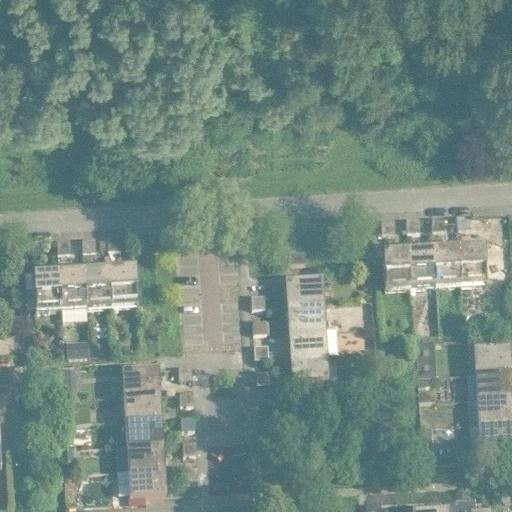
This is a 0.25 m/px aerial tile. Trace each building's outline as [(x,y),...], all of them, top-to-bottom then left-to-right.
[(473,231),(472,218),(459,219),(460,232),(473,231)] [(448,233),(447,220),(434,221),(435,234),(448,233)] [(423,235),(422,222),(409,222),(410,235),(423,235)] [(398,236),(397,223),(384,224),(384,237),(398,236)] [(124,253),(123,240),(110,241),(111,254),(124,253)] [(99,254),(98,241),(85,242),(85,255),(99,254)] [(73,256),(73,243),(60,244),(60,257),(73,256)] [(34,245),(35,258),(48,257),(48,244),(34,245)] [(486,252),(461,253),(463,288),(488,287),(488,288),(490,288),(487,250),(486,250),(486,252)] [(461,253),(436,254),(438,290),(463,288),(461,253)] [(436,254),(411,256),(413,291),(438,290),(436,254)] [(291,256),(292,268),(308,267),(307,255),(291,256)] [(413,291),(411,256),(386,257),(386,256),(385,256),(387,294),(389,294),(389,292),(413,291)] [(137,273),(112,275),(114,310),(139,308),(139,309),(140,309),(138,272),(137,272),(137,273)] [(112,275),(87,276),(89,311),(114,310),(112,275)] [(87,276),(62,278),(64,313),(89,311),(87,276)] [(64,313),(62,278),(37,279),(37,278),(36,278),(38,315),(40,315),(40,314),(64,313)] [(289,285),(291,310),(325,308),(324,283),(325,283),(325,282),(288,284),(288,285),(289,285)] [(254,299),(255,312),(268,311),(267,298),(254,299)] [(291,310),(292,335),(327,333),(325,308),(291,310)] [(256,324),(256,337),(269,336),(269,323),(256,324)] [(292,335),(294,360),(329,358),(327,333),(292,335)] [(91,358),(90,343),(70,344),(71,359),(91,358)] [(257,349),(258,362),(271,362),(270,353),(270,348),(257,349)] [(479,353),(480,377),(511,375),(511,349),(477,351),(477,353),(479,353)] [(329,358),(294,360),(295,385),(294,385),(294,386),(331,384),(331,382),(330,383),(329,358)] [(26,369),(17,369),(17,382),(26,382),(26,369)] [(195,382),(194,369),(181,370),(182,383),(195,382)] [(126,374),(127,399),(162,397),(160,372),(162,372),(162,371),(124,373),(124,374),(126,374)] [(273,387),(272,374),(259,374),(260,388),(273,387)] [(511,375),(480,377),(482,402),(511,400),(511,375)] [(421,382),(420,382),(421,389),(434,389),(433,381),(421,382)] [(183,395),(183,408),(196,408),(196,394),(183,395)] [(437,394),(421,394),(422,405),(437,404),(437,394)] [(127,399),(129,424),(163,422),(162,397),(127,399)] [(511,400),(482,402),(483,427),(511,425),(511,400)] [(86,402),(76,403),(77,411),(87,410),(86,402)] [(184,420),(185,434),(198,433),(197,420),(184,420)] [(129,424),(130,449),(165,447),(163,422),(129,424)] [(511,425),(483,427),(485,452),(483,452),(483,453),(511,451),(511,425)] [(186,445),(187,459),(200,458),(199,445),(186,445)] [(130,449),(132,474),(167,472),(165,447),(130,449)] [(83,453),(70,454),(70,461),(83,461),(83,453)] [(187,471),(188,484),(201,483),(200,470),(187,471)] [(167,472),(132,474),(133,499),(132,499),(132,500),(169,498),(169,497),(168,497),(167,472)]
